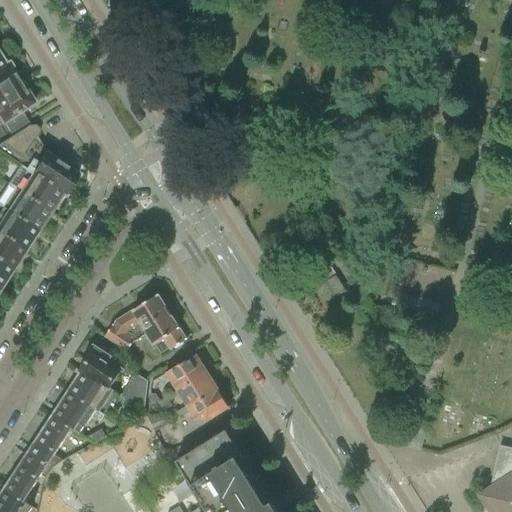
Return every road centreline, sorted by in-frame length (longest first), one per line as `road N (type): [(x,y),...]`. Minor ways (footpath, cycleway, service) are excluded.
road 1 (primary): [(385,511),(180,184)]
road 2 (primary): [(165,211),(354,511)]
road 3 (tertiary): [(5,409),(118,239),(165,211)]
road 4 (tertiary): [(146,180),(108,204),(0,371)]
road 5 (primary): [(180,184),(64,0)]
road 6 (primary): [(32,0),(146,180)]
